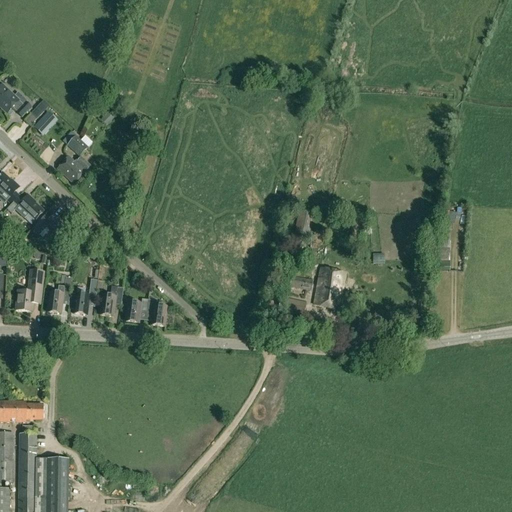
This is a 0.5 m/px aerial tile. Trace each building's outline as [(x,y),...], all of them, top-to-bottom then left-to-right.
[(6,114),(12,108),(16,113),(22,117),(31,108),(25,103),(27,101),(18,93),(14,97),(2,86),(0,87),(0,106),(1,107),(0,109),(6,114)] [(30,126),(48,108),(41,101),(23,118),(30,126)] [(42,136),(54,121),(46,115),(43,119),(41,117),(36,124),(39,126),(35,131),(42,136)] [(79,158),(88,148),(76,137),(67,146),(79,158)] [(52,156),(56,154),(51,146),(47,149),(52,156)] [(81,158),(75,164),(69,158),(58,170),(74,186),(85,174),(84,173),(90,167),(81,158)] [(2,174),(0,175),(0,190),(1,189),(9,197),(7,200),(12,205),(19,197),(15,193),(18,189),(2,174)] [(25,219),(31,225),(43,212),(27,197),(23,201),(19,197),(12,205),(7,210),(12,215),(19,207),(28,215),(25,219)] [(294,236),(307,238),(311,214),(298,212),(294,236)] [(55,234),(54,236),(60,241),(70,231),(69,231),(70,229),(69,227),(68,226),(67,225),(65,225),(64,226),(54,217),(51,220),(46,215),(40,222),(39,221),(32,229),(40,236),(47,227),(55,234)] [(289,252),(291,243),(279,240),(277,250),(289,252)] [(372,254),(372,264),(381,263),(380,254),(372,254)] [(437,263),(437,272),(450,271),(450,262),(437,263)] [(313,306),(338,311),(345,273),(321,268),(313,306)] [(32,314),(33,304),(40,305),(44,273),(30,271),(28,293),(17,292),(15,311),(32,314)] [(289,289),(311,292),(313,282),(291,278),(289,289)] [(61,315),(63,302),(69,303),(70,292),(72,279),(66,279),(64,288),(59,287),(58,293),(50,292),(47,313),(61,315)] [(89,295),(96,296),(98,282),(91,281),(89,295)] [(121,306),(122,292),(123,289),(117,289),(118,288),(111,288),(110,297),(102,296),(99,316),(114,318),(115,306),(121,306)] [(90,296),(76,295),(73,315),(87,317),(90,296)] [(306,304),(280,299),(277,312),(303,318),(306,304)] [(141,312),(147,313),(149,301),(141,301),(141,304),(127,303),(125,323),(139,325),(141,312)] [(154,302),(149,301),(147,313),(152,314),(151,326),(165,328),(167,308),(154,306),(154,302)] [(26,422),(42,422),(42,406),(26,406),(26,404),(0,403),(0,423),(26,424),(26,422)] [(14,434),(0,433),(0,483),(14,484),(14,434)] [(17,511),(67,511),(69,461),(36,461),(36,435),(19,435),(17,511)] [(0,511),(9,511),(10,490),(0,490),(0,511)]
